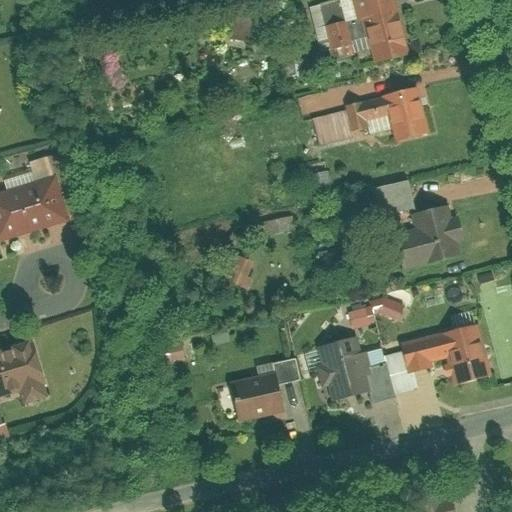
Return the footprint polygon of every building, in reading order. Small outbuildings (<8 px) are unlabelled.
[(364,19),(373,63),(408,56),(396,0),(350,0),(355,21),(364,19)] [(381,95),(393,142),(428,133),(416,87),(381,95)] [(0,191),(0,242),(65,221),(50,175),(0,191)] [(410,180),(375,186),(381,215),(415,209),(410,180)] [(414,213),(417,224),(391,230),(402,272),(461,257),(458,244),(463,242),(457,219),(453,220),(449,205),(414,213)] [(246,288),(256,263),(236,255),(226,280),(246,288)] [(372,306),(349,312),(353,328),(376,322),(372,306)] [(439,334),(452,387),(491,378),(478,325),(439,334)] [(325,385),(330,402),(372,391),(357,336),(315,347),(320,365),(316,366),(322,386),(325,385)] [(0,397),(18,392),(22,405),(47,397),(29,339),(0,347),(0,397)] [(182,351),(162,355),(167,375),(186,371),(182,351)] [(229,383),(238,424),(283,414),(273,373),(229,383)] [(422,496),(420,486),(402,489),(406,511),(452,511),(449,492),(422,496)]
